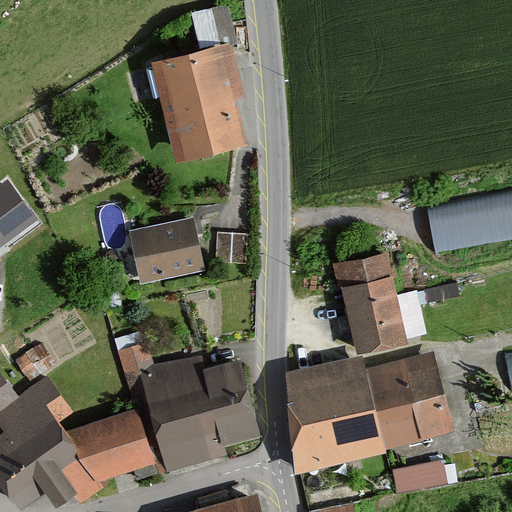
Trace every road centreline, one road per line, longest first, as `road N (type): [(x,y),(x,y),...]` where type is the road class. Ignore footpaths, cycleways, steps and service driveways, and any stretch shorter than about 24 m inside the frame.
road 1 (tertiary): [(257,0),(278,195),(279,459)]
road 2 (residential): [(107,511),(279,459)]
